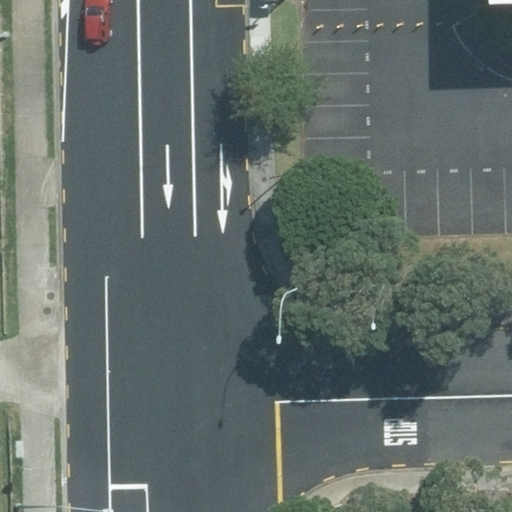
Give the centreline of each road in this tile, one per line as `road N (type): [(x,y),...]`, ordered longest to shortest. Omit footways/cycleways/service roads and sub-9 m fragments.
road 1 (primary): [(152,402),(143,0)]
road 2 (residential): [(152,402),(511,393)]
